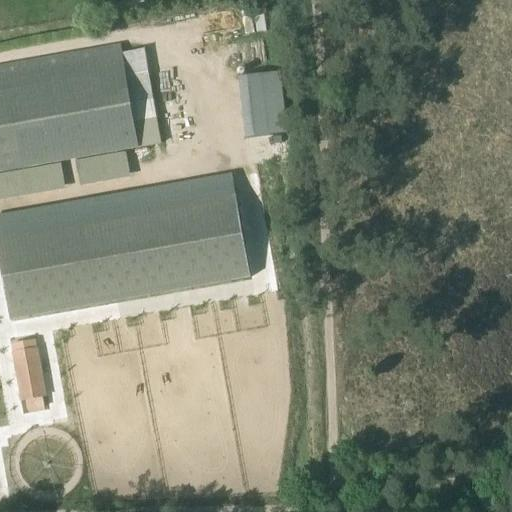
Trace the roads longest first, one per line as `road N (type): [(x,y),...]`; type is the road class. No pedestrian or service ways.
road 1 (track): [(511,485),(334,496),(312,0)]
road 2 (track): [(334,496),(9,511)]
